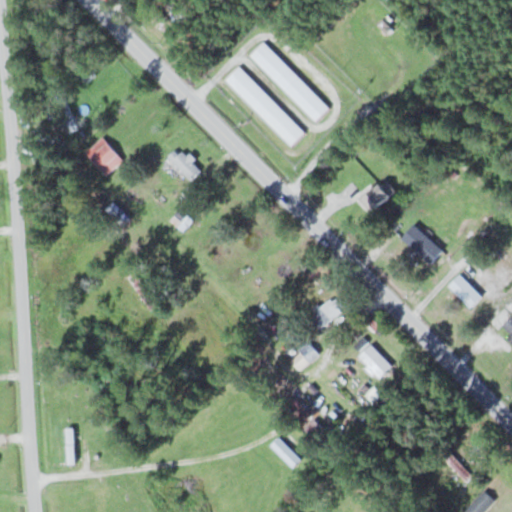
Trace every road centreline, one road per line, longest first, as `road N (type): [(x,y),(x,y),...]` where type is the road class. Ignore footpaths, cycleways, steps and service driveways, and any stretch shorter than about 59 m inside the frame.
road 1 (secondary): [(95,0),(511,417)]
road 2 (residential): [(0,36),(34,511)]
